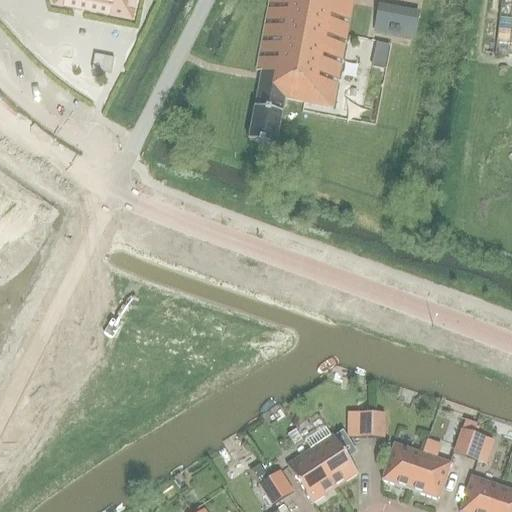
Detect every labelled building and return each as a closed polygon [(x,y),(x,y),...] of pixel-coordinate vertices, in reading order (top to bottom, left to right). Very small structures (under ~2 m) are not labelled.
[(51,0),(53,6),(132,21),(135,0),(51,0)] [(332,109),(352,0),(268,0),(255,71),(261,73),(260,77),(249,141),(276,147),(285,100),(332,109)] [(511,0),(500,0),(495,55),(511,56),(511,0)] [(387,31),(391,11),(378,9),(374,29),(387,31)] [(376,43),(373,56),(386,58),(389,46),(376,43)] [(371,414),(359,414),(358,439),(371,439),(371,414)] [(371,414),(371,439),(383,439),(384,415),(371,414)] [(473,435),(461,431),(453,454),(465,458),(473,435)] [(308,450),(335,491),(358,476),(332,435),(308,450)] [(485,439),(473,435),(465,458),(477,462),(485,439)] [(409,492),(422,455),(394,446),(381,482),(409,492)] [(335,491),(308,450),(285,465),(312,506),(335,491)] [(437,501),(450,465),(422,455),(409,492),(437,501)] [(282,500),(292,493),(279,473),(268,479),(282,500)] [(268,479),(258,486),(271,507),(282,500),(268,479)] [(471,479),(459,511),(490,511),(499,488),(471,479)] [(511,511),(511,492),(499,488),(490,511),(511,511)]
